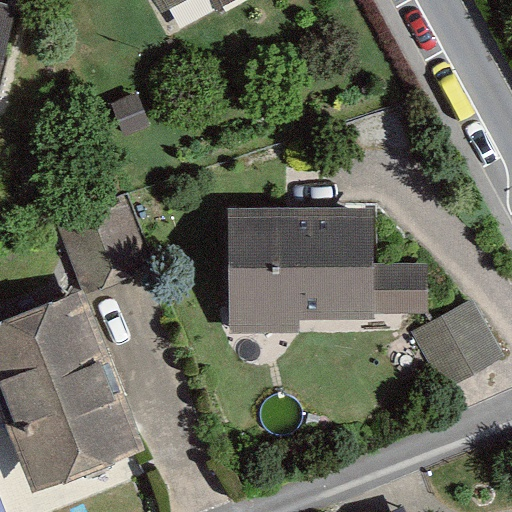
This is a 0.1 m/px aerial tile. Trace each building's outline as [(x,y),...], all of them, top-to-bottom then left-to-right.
[(162,0),(171,15),(197,0),(208,0),(215,11),(233,0),(162,0)] [(0,66),(15,6),(0,2),(0,66)] [(127,206),(60,230),(84,295),(150,272),(127,206)] [(373,216),(229,216),(230,332),(300,331),(300,319),(374,319),(374,313),(374,265),(373,216)] [(374,265),(374,313),(429,313),(429,265),(374,265)] [(79,299),(0,328),(0,389),(38,488),(137,450),(79,299)] [(472,302),(416,333),(447,389),(503,358),(472,302)]
